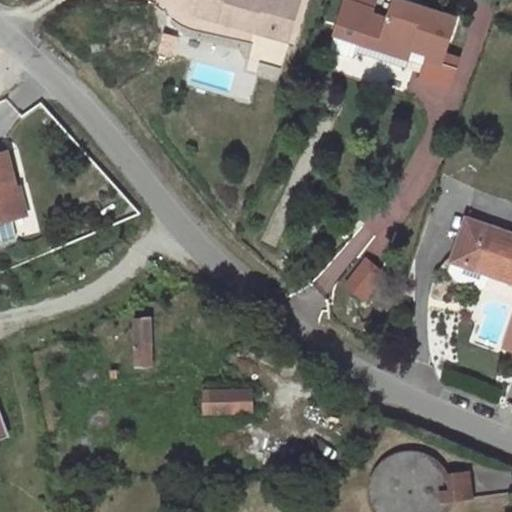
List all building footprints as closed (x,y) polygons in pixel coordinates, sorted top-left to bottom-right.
[(297,0),(195,0),(193,9),(287,37),(297,0)] [(364,14),(368,15),(371,3),(361,0),(343,0),(333,31),(354,38),(364,14)] [(393,0),(389,0),(382,20),(375,42),(406,52),(420,56),(415,76),(447,87),(455,62),(440,57),(452,20),(393,0)] [(375,42),(382,20),(368,15),(364,14),(354,38),(351,46),(401,63),(406,52),(375,42)] [(7,151),(0,152),(0,217),(22,212),(7,151)] [(387,195),(368,234),(372,236),(363,256),(381,264),(409,206),(387,195)] [(447,252),(454,262),(477,270),(481,268),(486,255),(511,263),(511,214),(466,198),(447,252)] [(364,257),(347,288),(373,302),(390,272),(364,257)] [(135,317),(136,364),(152,364),(151,317),(135,317)] [(511,322),(503,348),(511,351),(511,322)] [(251,390),(205,390),(205,411),(251,411),(251,390)] [(305,420),(302,432),(325,437),(327,425),(305,420)] [(473,469),(450,471),(454,501),(476,499),(473,469)]
